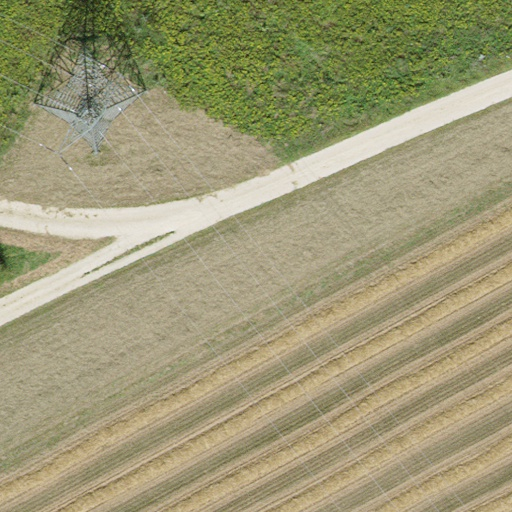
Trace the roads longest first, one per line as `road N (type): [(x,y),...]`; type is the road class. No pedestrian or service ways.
road 1 (track): [(0,311),(406,126),(511,87)]
road 2 (track): [(0,207),(35,219),(171,231)]
